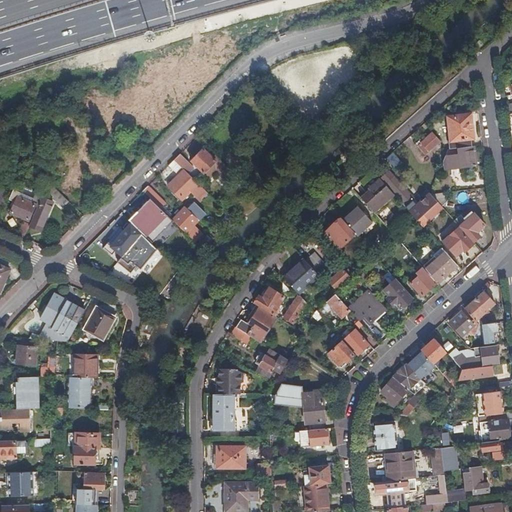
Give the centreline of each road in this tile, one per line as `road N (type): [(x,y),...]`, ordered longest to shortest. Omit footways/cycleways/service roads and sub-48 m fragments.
road 1 (residential): [(196,511),(197,379),(230,312),(270,257),(488,56)]
road 2 (residential): [(435,0),(248,67),(51,263)]
road 3 (residential): [(509,246),(366,376),(352,412),(358,511)]
road 4 (residential): [(120,511),(125,371),(137,312),(132,296),(51,263)]
road 5 (residential): [(488,56),(509,246)]
road 6 (motorway): [(0,47),(160,0)]
